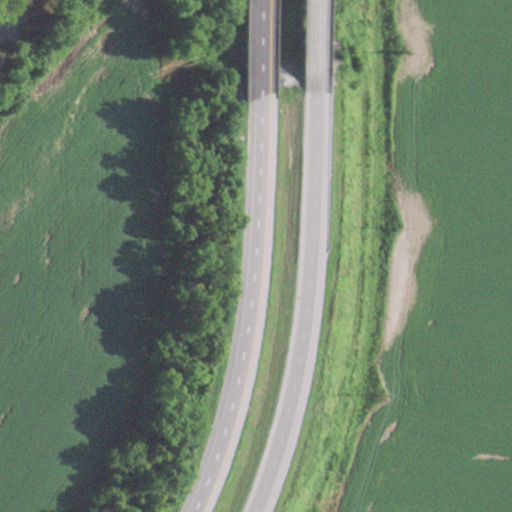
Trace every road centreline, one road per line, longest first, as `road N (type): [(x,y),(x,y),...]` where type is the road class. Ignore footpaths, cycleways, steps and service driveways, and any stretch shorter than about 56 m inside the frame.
road 1 (trunk): [(245,511),(280,410),(295,333),(309,72)]
road 2 (trunk): [(253,94),(239,333),(223,409),(186,511)]
